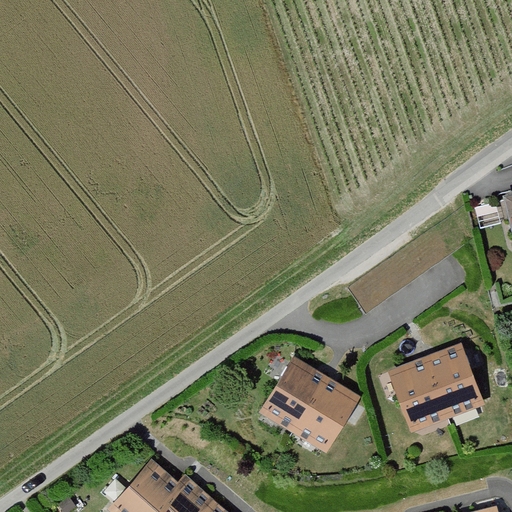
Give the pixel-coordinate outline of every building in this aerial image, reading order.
[(511,198),(501,201),(511,246),(511,198)] [(441,214),(343,283),(365,313),(462,244),(441,214)] [(458,349),(425,360),(444,416),(477,405),(458,349)] [(324,374),(295,356),(260,412),(290,430),(324,374)] [(425,360),(392,371),(411,427),(444,416),(425,360)] [(324,374),(290,430),(319,449),(354,393),(324,374)] [(175,483),(150,459),(107,505),(114,511),(159,511),(161,511),(154,505),(175,483)] [(196,511),(210,498),(184,473),(175,483),(154,505),(161,511),(159,511),(196,511)] [(224,511),(210,498),(196,511),(224,511)]
